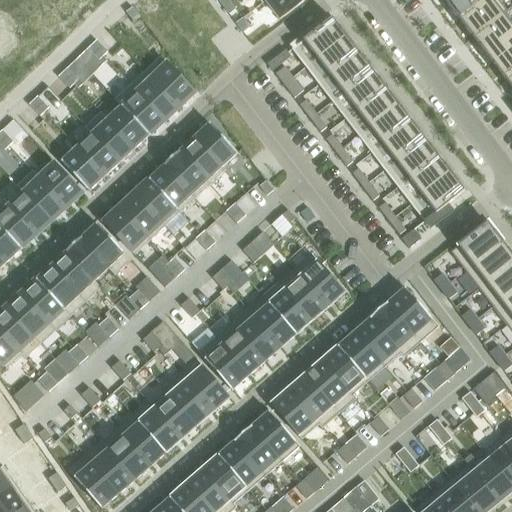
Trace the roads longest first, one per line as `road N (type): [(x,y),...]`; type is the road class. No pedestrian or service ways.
road 1 (residential): [(128,511),(511,185)]
road 2 (residential): [(329,0),(255,58),(0,295)]
road 3 (residential): [(511,184),(374,0)]
